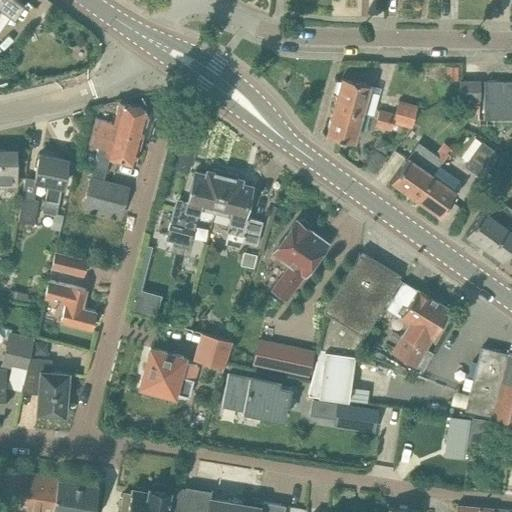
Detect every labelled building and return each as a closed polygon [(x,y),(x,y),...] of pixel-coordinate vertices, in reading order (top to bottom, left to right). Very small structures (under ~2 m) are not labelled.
[(0,0),(0,14),(3,10),(14,18),(24,4),(17,0),(0,0)] [(447,68),(447,81),(459,81),(459,69),(447,68)] [(342,77),(334,105),(362,113),(370,84),(342,77)] [(484,119),(502,119),(511,118),(511,81),(502,81),(502,80),(484,80),(484,119)] [(479,81),(459,81),(459,114),(479,114),(479,81)] [(379,110),(377,118),(393,123),(411,128),(417,106),(399,101),(395,114),(379,110)] [(112,133),(141,141),(148,114),(145,108),(120,102),(114,123),(97,118),(91,137),(88,146),(98,149),(98,148),(107,150),(112,133)] [(326,134),(339,138),(354,142),(362,113),(334,105),(326,134)] [(393,123),(377,118),(375,126),(391,131),(393,123)] [(93,168),(105,171),(109,157),(135,164),(141,141),(112,133),(107,150),(98,148),(98,149),(93,168)] [(419,143),(408,158),(407,157),(391,180),(415,197),(451,147),(444,142),(437,149),(433,146),(429,150),(419,143)] [(415,197),(440,215),(456,192),(453,189),(459,179),(439,165),(452,148),(451,147),(415,197)] [(16,149),(0,149),(0,181),(2,182),(2,186),(15,186),(15,172),(16,172),(16,149)] [(190,174),(195,155),(174,150),(169,168),(190,174)] [(68,159),(39,154),(34,181),(48,183),(43,211),(56,214),(53,229),(60,231),(64,215),(56,213),(61,186),(62,186),(68,159)] [(487,169),(470,158),(465,165),(482,177),(487,169)] [(105,171),(93,168),(90,177),(82,207),(121,217),(128,187),(103,180),(105,171)] [(200,206),(215,210),(225,171),(213,168),(211,171),(207,170),(207,171),(196,168),(187,202),(182,200),(177,222),(171,221),(167,235),(191,241),(200,206)] [(225,171),(215,210),(231,215),(227,231),(243,236),(242,241),(256,245),(263,221),(244,216),(252,186),(240,183),(241,179),(236,178),(237,174),(225,171)] [(38,201),(22,198),(17,221),(34,224),(38,201)] [(482,210),(466,233),(503,260),(511,246),(511,230),(507,227),(511,219),(511,206),(511,208),(505,204),(501,209),(500,208),(493,218),(482,210)] [(290,265),(271,290),(285,300),(316,258),(327,242),(311,230),(309,229),(309,227),(309,223),(308,222),(304,219),(299,219),(298,221),(296,219),(272,252),(290,265)] [(87,260),(54,251),(50,267),(83,275),(87,260)] [(321,348),(314,395),(347,399),(354,353),(353,353),(400,278),(398,278),(384,269),(375,263),(374,263),(360,254),(359,253),(323,310),(331,315),(321,348)] [(245,254),(243,260),(247,268),(253,270),(256,257),(245,254)] [(449,308),(402,280),(385,308),(410,323),(403,335),(402,334),(391,352),(415,366),(423,371),(434,353),(425,348),(449,308)] [(49,281),(45,298),(66,302),(61,321),(91,329),(95,311),(82,307),(87,289),(81,288),(49,281)] [(131,307),(155,314),(161,293),(136,287),(131,307)] [(8,297),(26,302),(28,294),(9,289),(8,297)] [(233,339),(202,331),(195,359),(225,366),(233,339)] [(33,337),(8,333),(1,364),(26,369),(33,337)] [(268,367),(274,341),(258,338),(253,364),(268,367)] [(34,341),(33,355),(48,356),(48,341),(34,341)] [(467,410),(511,420),(511,352),(510,352),(510,353),(483,346),(479,362),(473,360),(470,374),(475,375),(467,410)] [(150,347),(140,385),(179,396),(179,394),(189,396),(193,379),(186,377),(189,363),(183,362),(185,356),(150,347)] [(315,350),(298,347),(292,373),(310,377),(315,350)] [(29,358),(23,387),(39,389),(37,412),(65,415),(68,373),(51,371),(52,360),(29,358)] [(298,387),(229,374),(222,405),(223,406),(223,404),(228,405),(228,407),(238,409),(238,407),(243,408),(243,410),(244,410),(244,408),(262,412),(261,414),(263,414),(263,412),(285,417),(289,396),(295,398),(298,387)] [(336,402),(334,417),(333,423),(372,429),(376,408),(336,402)] [(469,441),(472,416),(467,415),(461,414),(454,413),(453,413),(449,438),(469,441)] [(472,427),(471,432),(470,444),(484,447),(489,420),(474,417),(472,427)] [(201,436),(195,434),(192,441),(198,443),(201,436)] [(93,511),(98,483),(24,471),(24,470),(0,466),(0,508),(22,511),(93,511)] [(166,511),(170,485),(158,483),(155,483),(153,485),(152,488),(136,486),(135,489),(132,489),(131,493),(130,493),(130,495),(130,499),(125,498),(122,511),(166,511)] [(206,511),(209,497),(211,497),(212,488),(211,488),(210,491),(170,485),(166,511),(206,511)] [(211,497),(209,497),(206,511),(283,511),(285,505),(259,500),(258,505),(211,497)] [(509,511),(509,508),(457,503),(457,509),(458,509),(458,505),(471,507),(470,511),(509,511)]
